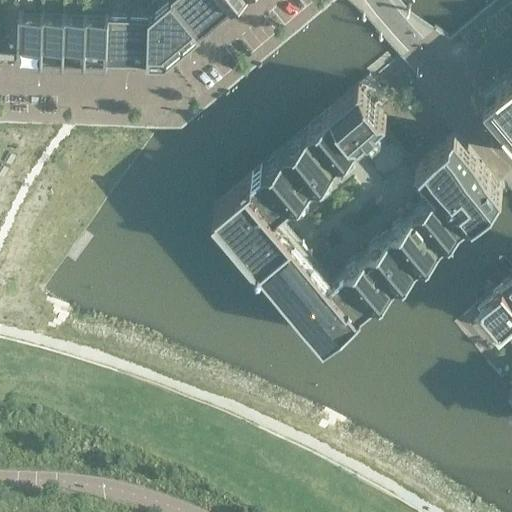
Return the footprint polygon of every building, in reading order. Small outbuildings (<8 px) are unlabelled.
[(0,0),(0,48),(20,49),(41,50),(63,50),(85,51),(106,52),(128,52),(149,53),(166,53),(183,39),(200,25),(217,11),(229,0),(0,0)] [(511,74),(485,97),(511,129),(511,74)] [(503,187),(498,181),(483,163),(481,161),(469,146),(462,138),(455,129),(453,131),(446,136),(439,143),(431,149),(417,161),(410,152),(410,153),(409,152),(382,120),(386,116),(361,85),(218,200),(217,201),(213,203),(236,229),(235,229),(238,232),(257,255),(260,258),(324,337),(350,314),(371,297),(372,296),(503,187)] [(7,270),(0,284),(0,290),(32,305),(40,288),(22,279),(24,275),(28,278),(32,269),(21,264),(16,274),(7,270)] [(511,270),(502,279),(503,280),(511,290),(511,270)] [(502,279),(478,299),(500,326),(505,322),(511,331),(511,290),(503,280),(502,279)]
